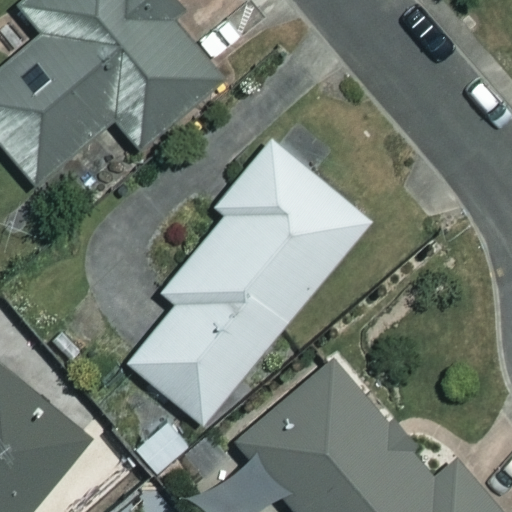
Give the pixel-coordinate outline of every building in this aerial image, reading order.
[(20,0),(16,4),(38,30),(0,62),(0,135),(35,176),(108,113),(135,145),(221,72),(159,0),(20,0)] [(373,215),(286,137),(162,276),(178,291),(126,350),(195,412),(373,215)] [(430,473),(335,354),(232,437),(240,447),(194,484),(215,511),(236,511),(277,480),(302,511),(501,511),(455,453),(430,473)] [(0,511),(24,511),(85,441),(0,367),(0,511)] [(142,407),(119,439),(157,467),(180,435),(142,407)]
